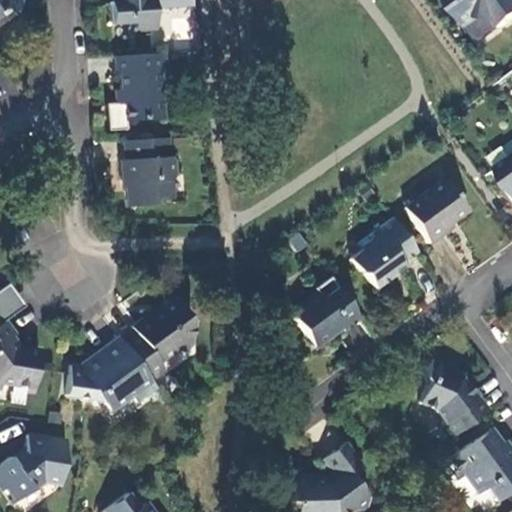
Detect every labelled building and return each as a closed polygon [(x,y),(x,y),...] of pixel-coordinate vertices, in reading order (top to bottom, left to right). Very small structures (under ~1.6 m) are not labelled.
[(0,0),(0,13),(1,13),(0,12),(13,3),(10,0),(0,0)] [(111,0),(112,3),(109,3),(110,26),(133,25),(134,32),(154,31),(152,0),(111,0)] [(511,0),(448,0),(467,28),(479,20),(497,23),(501,29),(511,21),(511,0)] [(194,10),(161,7),(159,36),(192,39),(194,10)] [(164,55),(112,58),(114,79),(118,79),(119,96),(115,96),(115,107),(122,106),(123,123),(163,120),(160,72),(165,72),(164,55)] [(167,139),(122,142),(124,161),(119,161),(120,181),(124,182),(125,208),(153,207),(153,202),(169,201),(168,181),(174,177),(173,161),(168,157),(167,139)] [(511,160),(497,171),(511,192),(511,160)] [(465,213),(442,181),(402,210),(427,246),(443,234),(441,231),(465,213)] [(400,265),(416,253),(391,219),(356,245),(361,253),(348,262),(357,275),(362,276),(372,291),(403,269),(400,265)] [(342,333),(359,321),(329,278),(312,291),(315,295),(290,312),(289,318),(312,349),(339,329),(342,333)] [(119,341),(149,382),(163,372),(157,364),(174,351),(179,353),(192,344),(190,322),(175,301),(148,320),(145,316),(129,328),(132,332),(119,341)] [(14,336),(4,322),(0,325),(0,384),(32,389),(38,351),(19,350),(11,338),(14,336)] [(119,341),(117,338),(77,368),(68,366),(64,396),(100,402),(108,412),(129,397),(134,404),(154,389),(149,382),(119,341)] [(448,439),(485,413),(476,399),(474,400),(462,382),(450,376),(452,371),(430,360),(421,381),(425,386),(416,405),(432,413),(441,426),(440,427),(448,439)] [(487,432),(483,436),(493,451),(497,449),(487,432)] [(0,465),(0,489),(12,506),(42,484),(59,486),(66,442),(26,436),(23,456),(12,464),(9,459),(0,465)] [(493,451),(483,436),(444,463),(456,479),(460,476),(474,496),(483,490),(492,503),(511,489),(511,485),(510,482),(511,480),(511,459),(510,456),(504,459),(497,449),(493,451)] [(363,472),(344,445),(320,463),(328,475),(315,485),(312,478),(288,479),(289,502),(290,503),(291,510),(293,510),(293,511),(360,511),(365,509),(366,501),(352,480),(363,472)] [(148,511),(143,505),(137,509),(126,495),(101,511),(148,511)]
